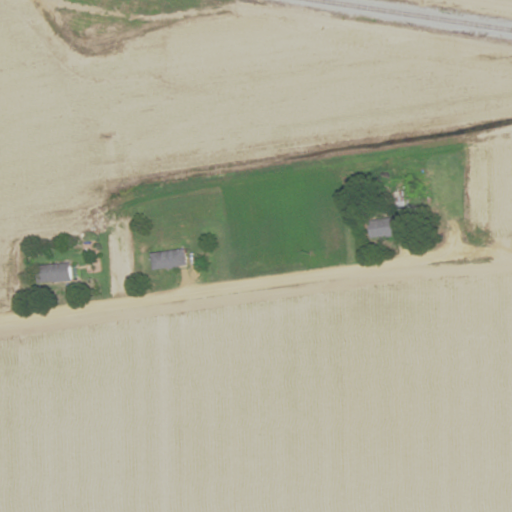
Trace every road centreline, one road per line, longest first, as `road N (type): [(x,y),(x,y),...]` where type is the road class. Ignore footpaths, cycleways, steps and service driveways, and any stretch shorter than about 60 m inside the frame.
road 1 (track): [(0,322),(511,264)]
road 2 (track): [(121,305),(108,161),(81,107),(0,53)]
